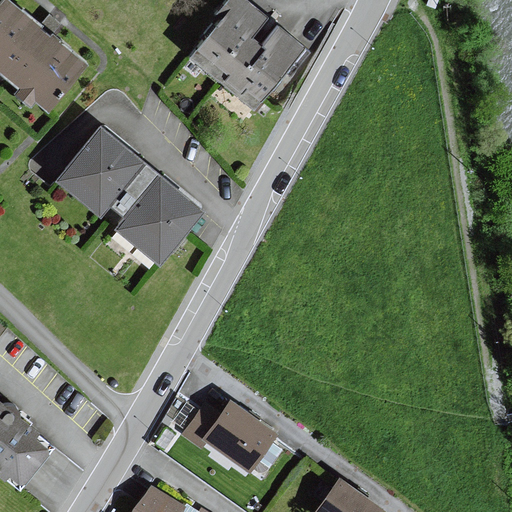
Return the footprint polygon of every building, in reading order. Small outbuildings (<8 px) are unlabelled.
[(228,20),(197,58),(256,105),(303,45),(279,26),(262,47),(250,38),(266,18),(243,0),(232,0),(221,15),(228,20)] [(0,64),(51,107),(85,67),(8,1),(0,10),(0,64)] [(162,263),(201,211),(159,175),(146,164),(104,127),(59,181),(100,217),(109,206),(125,218),(117,230),(162,263)] [(223,418),(205,406),(185,434),(203,446),(208,439),(250,468),(273,434),(232,405),(223,418)] [(0,407),(0,467),(23,486),(52,449),(0,407)] [(383,511),(361,496),(342,482),(320,511),(383,511)] [(154,486),(136,511),(205,511),(204,511),(202,511),(179,511),(184,506),(154,486)]
